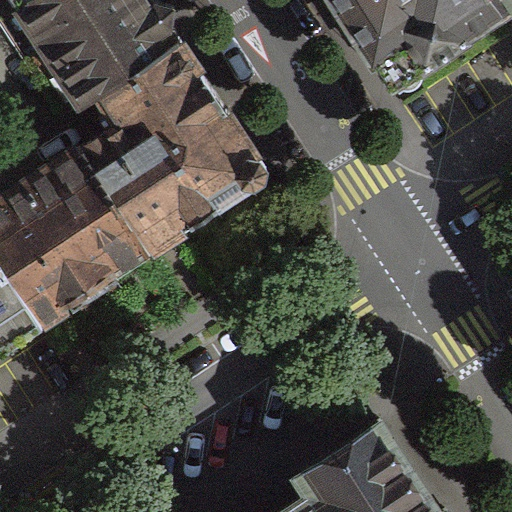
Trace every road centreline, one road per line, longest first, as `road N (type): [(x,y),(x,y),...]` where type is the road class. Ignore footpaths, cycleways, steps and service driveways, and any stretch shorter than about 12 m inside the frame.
road 1 (residential): [(410,257),(24,511)]
road 2 (residential): [(246,0),(410,257)]
road 3 (residential): [(410,257),(511,412)]
road 4 (residential): [(511,193),(410,257)]
